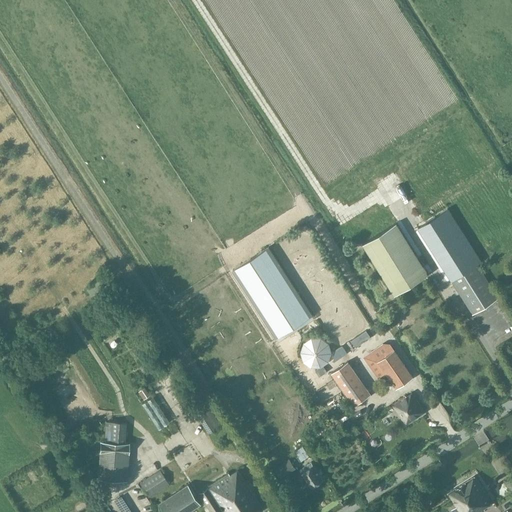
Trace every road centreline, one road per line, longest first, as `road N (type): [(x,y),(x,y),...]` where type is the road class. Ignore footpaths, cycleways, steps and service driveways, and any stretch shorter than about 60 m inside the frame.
road 1 (track): [(0,74),(284,511)]
road 2 (unclassified): [(347,511),(511,408)]
